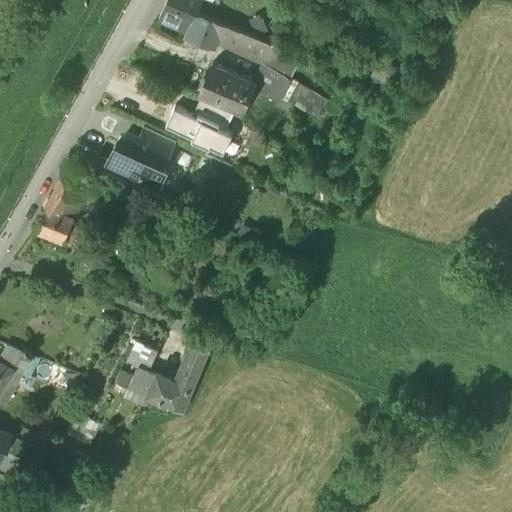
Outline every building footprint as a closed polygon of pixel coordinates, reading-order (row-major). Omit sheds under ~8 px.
[(202,0),(166,0),(158,20),(185,33),(195,12),(198,13),(203,0),(202,0)] [(198,13),(195,12),(185,33),(185,36),(201,43),(199,47),(204,49),(207,45),(214,48),(219,37),(230,42),(236,28),(198,13)] [(272,42),(236,28),(230,42),(229,43),(245,50),(243,54),(263,64),(272,42)] [(272,42),(263,64),(291,75),(301,56),(272,42)] [(255,82),(253,85),(279,99),(283,94),(291,75),(263,64),(255,82)] [(223,76),(210,70),(207,75),(205,74),(200,84),(202,85),(200,91),(203,92),(236,107),(243,109),(253,85),(255,82),(226,69),(223,76)] [(283,94),(317,116),(327,99),(291,75),(283,94)] [(236,107),(203,92),(194,110),(219,122),(218,126),(225,129),(236,107)] [(193,114),(175,105),(166,123),(193,136),(192,138),(210,147),(211,145),(224,151),(232,133),(225,129),(218,126),(219,122),(194,110),(193,114)] [(173,140),(145,127),(140,138),(168,152),(173,140)] [(128,132),(122,146),(116,144),(107,163),(158,187),(167,167),(162,165),(168,152),(140,138),(128,132)] [(99,183),(80,172),(74,183),(89,192),(93,194),(99,183)] [(62,177),(45,207),(65,216),(68,208),(77,212),(89,192),(74,183),(62,177)] [(65,216),(45,207),(34,231),(63,243),(64,242),(70,227),(73,220),(76,222),(80,213),(77,212),(68,208),(65,216)] [(90,236),(70,227),(64,242),(84,251),(90,236)] [(175,384),(166,406),(181,413),(207,350),(192,343),(175,384)] [(157,353),(141,346),(139,350),(155,357),(157,353)] [(33,358),(6,347),(0,357),(0,366),(12,373),(7,381),(18,386),(33,358)] [(155,357),(139,350),(135,361),(145,365),(151,368),(155,357)] [(145,365),(135,361),(131,369),(136,371),(138,368),(143,370),(145,365)] [(0,366),(0,394),(7,381),(12,373),(0,366)] [(143,370),(138,368),(136,371),(128,389),(148,398),(149,398),(158,377),(143,370)] [(175,384),(158,377),(149,398),(166,406),(175,384)] [(100,426),(75,415),(65,437),(89,447),(100,426)] [(5,437),(0,447),(0,455),(4,457),(12,440),(5,437)] [(0,455),(0,478),(11,483),(19,465),(4,457),(0,455)]
